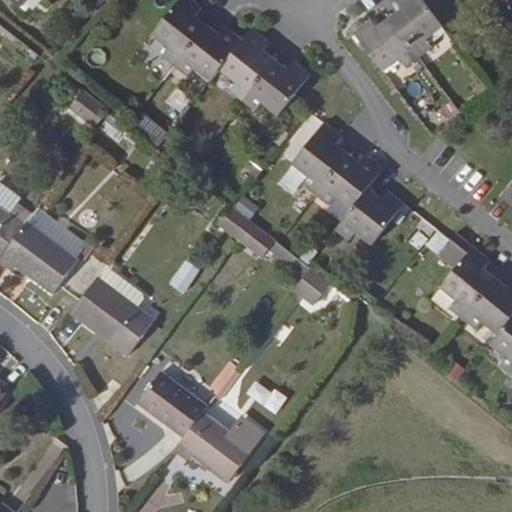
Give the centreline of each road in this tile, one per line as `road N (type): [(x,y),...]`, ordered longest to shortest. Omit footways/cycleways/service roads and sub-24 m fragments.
road 1 (residential): [(303,4),(406,161),(511,245)]
road 2 (residential): [(0,321),(49,365),(69,396),(88,440),(97,511)]
